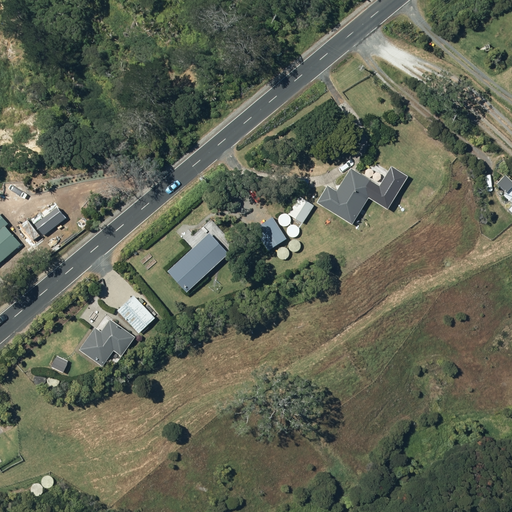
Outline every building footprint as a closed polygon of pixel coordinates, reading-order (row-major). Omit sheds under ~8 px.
[(327,185),(316,203),(352,225),(369,198),(387,210),(408,177),(392,167),(379,187),(351,169),(337,191),(327,185)] [(511,193),(511,194),(507,200),(511,203),(506,209),(511,213),(511,178),(505,172),(494,183),(504,192),(507,189),(511,193)] [(298,196),(287,214),(301,222),(312,204),(298,196)] [(53,201),(29,219),(42,236),(66,217),(53,201)] [(0,273),(1,274),(8,268),(8,267),(25,250),(3,225),(6,222),(0,215),(0,273)] [(265,217),(247,227),(260,251),(278,242),(265,217)] [(37,231),(22,244),(29,252),(34,248),(32,246),(42,237),(37,231)] [(228,250),(210,231),(169,268),(187,288),(228,250)] [(153,317),(132,295),(117,310),(137,331),(153,317)] [(77,349),(100,365),(111,349),(120,354),(133,336),(108,318),(99,331),(93,327),(77,349)]
